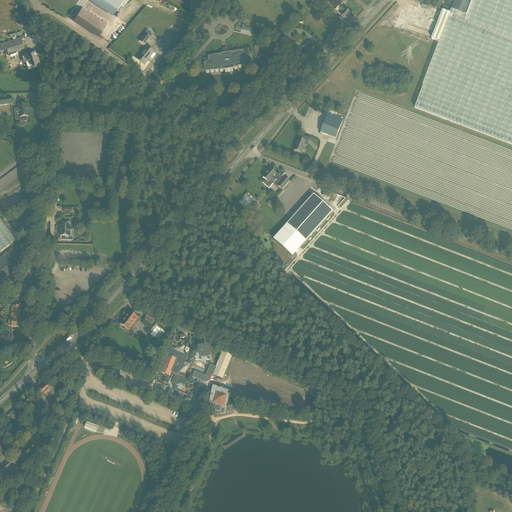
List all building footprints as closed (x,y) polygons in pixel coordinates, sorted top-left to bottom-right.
[(62,0),(47,0),(67,13),(72,6),(62,0)] [(91,0),(112,14),(121,0),(91,0)] [(511,0),(472,0),(467,15),(452,10),(440,42),(438,47),(415,107),(511,144),(511,0)] [(455,0),(453,9),(452,10),(467,15),(472,0),(455,0)] [(74,18),(75,19),(98,35),(107,22),(82,6),(74,18)] [(452,10),(453,9),(445,6),(432,40),(440,42),(452,10)] [(337,12),(345,20),(350,15),(342,7),(337,12)] [(144,34),(138,41),(144,46),(150,39),(144,34)] [(168,48),(175,38),(169,34),(162,44),(168,48)] [(283,34),(281,36),(278,40),(286,47),(291,41),(283,34)] [(22,36),(3,41),(0,42),(0,54),(24,47),(23,42),(22,36)] [(311,46),(308,43),(304,47),(303,46),(298,53),(303,57),(304,55),(309,59),(314,54),(312,52),(315,49),(311,46)] [(152,60),(156,55),(147,48),(137,60),(144,65),(150,58),(152,60)] [(25,56),(23,56),(25,59),(30,58),(31,58),(32,63),(39,60),(38,55),(37,56),(35,49),(27,51),(23,52),(25,56)] [(242,66),(252,64),(250,56),(249,56),(249,55),(245,55),(244,50),(231,53),(231,52),(228,53),(227,51),(223,52),(224,54),(221,54),(208,57),(208,62),(205,62),(205,64),(203,64),(205,72),(214,71),(219,70),(219,71),(223,70),(224,70),(232,68),(232,69),(234,69),(233,68),(238,67),(242,66)] [(0,106),(11,104),(11,103),(10,97),(2,99),(2,97),(0,96),(0,106)] [(28,117),(28,112),(27,110),(28,109),(28,105),(18,106),(19,114),(16,115),(17,122),(24,121),(24,118),(28,117)] [(320,133),(336,140),(343,121),(327,115),(320,133)] [(301,154),(306,142),(298,139),(294,151),(301,154)] [(269,189),(273,184),(276,181),(273,178),(276,174),(270,169),(263,178),(265,180),(262,183),(269,189)] [(277,186),(280,189),(282,190),(290,181),(285,177),(284,179),(280,184),(277,186)] [(313,195),(286,225),(306,243),(333,212),(313,195)] [(273,210),(277,206),(270,200),(267,204),(273,210)] [(255,203),(249,210),(254,215),(260,208),(255,203)] [(0,253),(17,241),(14,239),(0,218),(0,253)] [(67,223),(67,226),(60,226),(60,231),(60,233),(59,237),(60,237),(60,241),(73,241),(73,237),(70,237),(71,226),(70,226),(70,223),(67,223)] [(14,264),(18,259),(21,256),(13,247),(9,251),(2,257),(0,259),(0,278),(3,276),(5,279),(18,268),(14,264)] [(20,318),(21,306),(12,306),(11,318),(20,318)] [(122,321),(120,325),(128,331),(137,319),(130,314),(123,322),(122,321)] [(19,321),(20,318),(11,318),(10,321),(12,321),(12,327),(19,328),(20,321),(19,321)] [(158,372),(162,374),(163,372),(164,370),(164,369),(166,366),(169,358),(172,359),(173,360),(174,360),(177,361),(174,367),(173,369),(173,370),(173,371),(171,374),(173,374),(174,375),(175,375),(177,376),(178,376),(179,374),(179,373),(183,364),(184,361),(187,355),(185,355),(184,354),(173,350),(172,349),(170,349),(171,347),(171,346),(172,345),(172,344),(169,342),(168,345),(167,347),(166,350),(160,363),(159,367),(157,372),(158,372)] [(209,357),(207,348),(200,349),(199,349),(199,353),(198,353),(198,356),(200,355),(200,359),(209,357)] [(223,380),(233,356),(223,352),(221,357),(219,362),(218,365),(216,368),(213,375),(223,380)] [(191,369),(190,368),(194,358),(188,356),(187,355),(184,361),(183,364),(179,373),(179,374),(178,376),(179,376),(184,378),(186,379),(189,371),(190,372),(191,370),(191,369)] [(170,377),(171,374),(173,371),(173,370),(173,369),(174,367),(177,361),(174,360),(173,360),(172,359),(169,358),(166,366),(164,369),(164,370),(163,372),(162,374),(167,376),(170,377)] [(207,375),(206,378),(204,378),(195,374),(194,373),(192,378),(198,380),(206,383),(209,382),(215,368),(212,366),(211,366),(211,367),(207,375)] [(177,376),(176,378),(174,377),(172,383),(175,384),(177,385),(177,384),(177,383),(178,383),(182,385),(183,386),(184,386),(185,386),(185,385),(186,384),(186,383),(187,382),(186,382),(186,381),(187,379),(186,379),(184,378),(179,376),(178,376),(177,376)] [(170,380),(169,379),(168,379),(166,378),(164,377),(163,379),(162,382),(164,383),(168,385),(169,383),(170,380)] [(51,389),(47,383),(46,383),(44,384),(44,385),(40,389),(46,396),(49,394),(52,394),(55,391),(55,389),(53,387),(51,389)] [(182,392),(185,386),(184,386),(183,386),(182,385),(178,383),(177,383),(177,384),(177,385),(175,389),(182,392)] [(227,405),(229,398),(230,393),(212,388),(210,394),(208,402),(209,403),(207,409),(212,410),(220,412),(222,407),(223,407),(226,407),(227,405)] [(51,402),(55,406),(64,398),(60,393),(51,402)] [(96,431),(98,426),(87,422),(85,427),(96,431)] [(46,439),(52,434),(45,425),(39,430),(46,439)] [(34,450),(40,445),(32,436),(26,441),(34,450)] [(21,461),(27,455),(20,446),(14,452),(21,461)] [(0,469),(0,472),(6,479),(20,468),(12,459),(0,469)]
